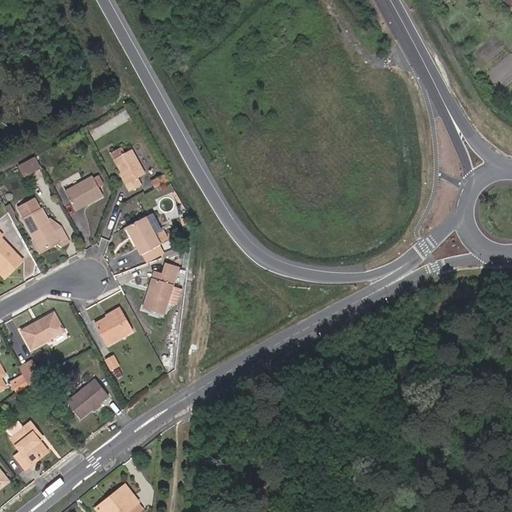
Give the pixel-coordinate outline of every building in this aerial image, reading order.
[(127,185),(136,180),(144,175),(131,152),(115,161),(127,185)] [(35,159),(19,167),(26,181),(42,173),(35,159)] [(144,175),(127,185),(134,199),(151,190),(144,175)] [(152,183),(156,190),(168,182),(165,176),(152,183)] [(93,178),(66,193),(75,211),(103,196),(93,178)] [(23,221),(33,240),(37,238),(45,252),(59,244),(60,247),(67,243),(60,228),(53,231),(42,211),(23,221)] [(128,228),(143,256),(161,246),(146,219),(128,228)] [(0,237),(2,235),(0,233),(0,268),(7,277),(23,263),(0,238),(0,237)] [(41,254),(45,252),(37,238),(33,240),(41,254)] [(161,246),(143,256),(146,262),(164,252),(161,246)] [(165,267),(163,275),(155,273),(144,309),(164,315),(176,270),(165,267)] [(108,348),(134,334),(121,312),(107,320),(109,324),(106,326),(104,324),(97,328),(108,348)] [(54,316),(21,334),(32,352),(64,334),(54,316)] [(12,379),(17,390),(44,377),(35,358),(21,364),(25,373),(12,379)] [(112,359),(105,363),(110,373),(118,368),(112,359)] [(94,380),(67,402),(80,419),(107,397),(94,380)] [(36,435),(39,433),(31,423),(12,437),(22,451),(17,455),(27,468),(49,452),(40,440),(36,435)] [(121,485),(100,502),(102,505),(123,488),(121,485)] [(135,511),(139,509),(123,488),(102,505),(100,502),(93,508),(96,511),(135,511)]
